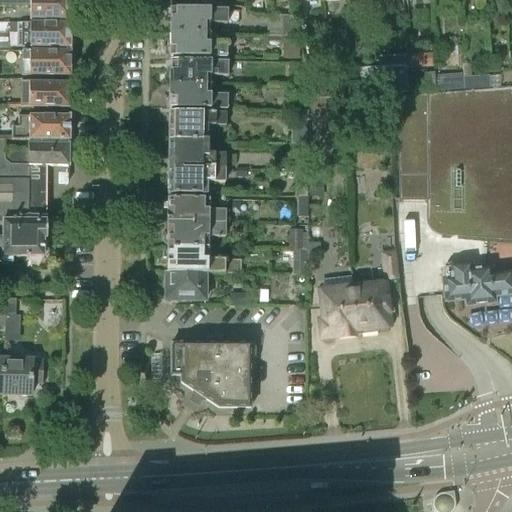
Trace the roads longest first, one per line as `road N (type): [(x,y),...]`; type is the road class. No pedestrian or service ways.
road 1 (residential): [(106,480),(115,0)]
road 2 (primary): [(106,480),(503,448)]
